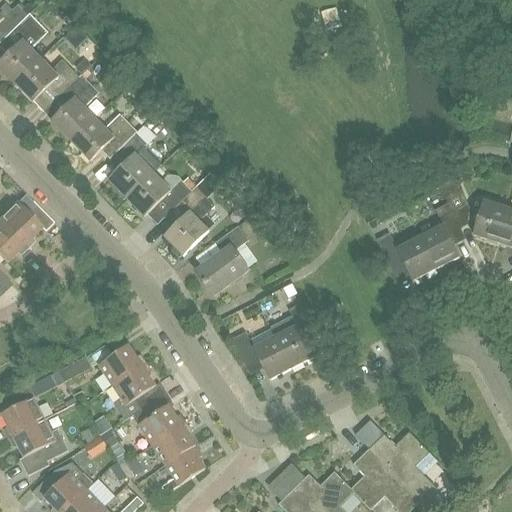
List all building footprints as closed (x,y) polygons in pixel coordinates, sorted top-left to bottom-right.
[(28,17),(18,7),(4,20),(0,15),(0,29),(8,37),(28,17)] [(41,61),(31,51),(48,34),(32,18),(35,15),(33,13),(28,17),(8,37),(4,41),(14,52),(0,65),(0,70),(15,86),(41,61)] [(62,61),(52,71),(41,61),(15,86),(33,104),(49,88),(59,99),(61,97),(80,79),(62,61)] [(71,143),(95,120),(84,109),(99,95),(82,77),(80,79),(61,97),(69,106),(52,123),(71,143)] [(117,155),(136,136),(138,134),(120,116),(105,131),(95,120),(71,143),(91,163),(108,146),(117,155)] [(127,200),(153,175),(136,157),(146,146),(136,136),(117,155),(116,155),(126,165),(109,182),(127,200)] [(172,212),(173,211),(192,193),(182,182),(171,193),(153,175),(127,200),(145,219),(162,202),(172,212)] [(458,224),(472,217),(474,216),(455,180),(439,189),(448,205),(458,224)] [(199,223),(215,208),(196,189),(192,193),(173,211),(183,221),(165,239),(174,248),(172,252),(179,259),(183,257),(184,258),(209,233),(199,223)] [(45,233),(54,225),(33,203),(24,212),(17,204),(0,220),(0,221),(28,250),(35,244),(31,240),(41,230),(45,233)] [(498,245),(509,211),(484,203),(474,237),(498,245)] [(460,230),(458,224),(448,205),(435,212),(443,227),(420,239),(437,271),(460,259),(448,236),(460,230)] [(511,211),(509,211),(498,245),(511,249),(511,211)] [(0,221),(0,257),(7,264),(17,253),(21,257),(28,250),(0,221)] [(223,255),(196,274),(213,298),(248,272),(232,250),(246,239),(239,228),(215,245),(223,255)] [(437,271),(420,239),(397,251),(389,235),(376,242),(389,267),(402,260),(414,283),(437,271)] [(276,339),(292,371),(314,359),(302,336),(316,329),(303,305),(289,312),(297,327),(276,339)] [(292,371),(276,339),(254,350),(246,334),(232,341),(245,366),(258,359),(270,382),(292,371)] [(113,387),(147,365),(141,357),(137,360),(128,347),(99,367),(113,387)] [(86,359),(59,373),(65,384),(91,370),(86,359)] [(142,412),(166,395),(160,385),(156,388),(147,376),(152,373),(147,365),(113,387),(127,408),(135,402),(142,412)] [(59,373),(51,377),(57,388),(65,384),(59,373)] [(30,388),(19,394),(24,404),(33,400),(36,399),(30,388)] [(9,440),(45,422),(33,400),(24,404),(19,394),(0,403),(0,417),(2,416),(9,429),(4,432),(9,440)] [(153,447),(186,425),(181,417),(177,420),(169,407),(173,405),(166,395),(142,412),(148,421),(139,427),(153,447)] [(45,422),(9,440),(13,449),(18,446),(25,459),(20,462),(28,478),(50,467),(49,464),(70,453),(59,432),(52,435),(45,422)] [(166,467),(195,448),(188,436),(192,433),(186,425),(153,447),(166,467)] [(82,435),(89,446),(98,440),(91,429),(82,435)] [(369,451),(420,504),(436,489),(416,468),(430,454),(410,434),(396,447),(385,436),(369,451)] [(107,448),(101,438),(84,449),(91,459),(107,448)] [(195,448),(166,467),(175,480),(162,489),(162,490),(163,490),(167,496),(205,471),(198,460),(202,458),(195,448)] [(398,511),(411,511),(420,504),(369,451),(354,466),(365,478),(352,491),(351,491),(354,494),(354,495),(371,511),(385,498),(398,511)] [(121,468),(118,464),(111,469),(120,482),(127,478),(121,468)] [(127,478),(129,482),(135,478),(126,465),(121,468),(127,478)] [(66,511),(87,492),(93,487),(76,469),(62,482),(54,473),(33,494),(41,503),(45,499),(55,510),(52,511),(66,511)] [(351,491),(352,491),(335,473),(321,487),(310,476),(294,491),(314,511),(344,511),(341,508),(354,495),(354,494),(351,491)] [(162,490),(152,496),(157,503),(167,496),(163,490),(162,490)] [(314,511),(294,491),(279,506),(284,511),(314,511)] [(101,511),(104,509),(87,492),(66,511),(101,511)] [(136,511),(144,505),(137,498),(123,511),(106,511),(104,509),(101,511),(136,511)]
